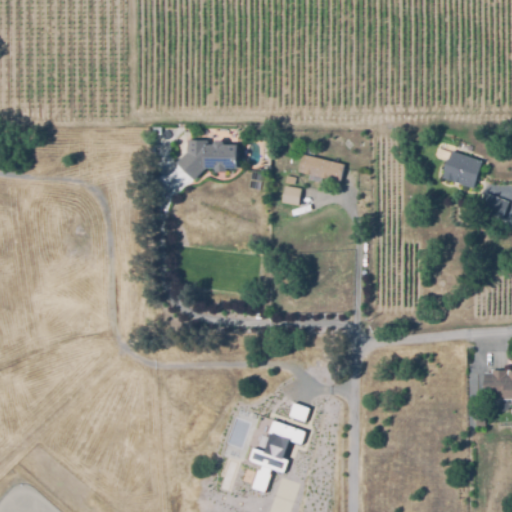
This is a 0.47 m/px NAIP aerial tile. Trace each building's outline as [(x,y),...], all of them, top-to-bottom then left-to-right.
[(175,168),(188,156),(189,143),(204,144),(204,150),(212,149),(215,146),(221,146),(224,149),(238,149),(236,164),(238,174),(225,173),(225,178),(217,178),(216,174),(204,173),(191,184),(175,168)] [(341,182),(299,172),(303,154),(345,164),(341,182)] [(451,155),(484,166),(478,180),(474,192),(443,182),(451,155)] [(287,173),(297,174),(296,181),(286,179),(287,173)] [(285,189),(300,191),(299,207),(282,205),(285,189)] [(484,194),(507,203),(501,219),(478,210),(484,194)] [(485,379),(492,379),(494,375),(499,377),(507,375),(508,377),(511,377),(511,405),(505,405),(506,403),(492,403),(492,394),(485,394),(485,379)] [(289,414),(293,403),(309,408),(305,420),(289,414)] [(305,431),(301,442),(289,438),(282,457),(288,460),(283,472),(277,470),(271,468),(270,472),(263,490),(252,486),(258,468),(260,469),(262,464),(249,460),(254,447),(265,451),(272,432),(268,430),(272,419),(305,431)]
